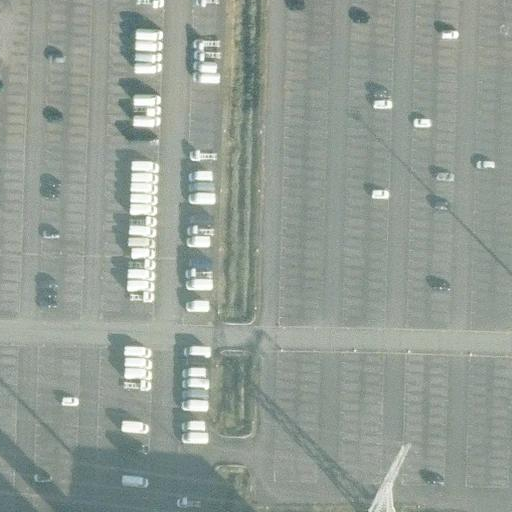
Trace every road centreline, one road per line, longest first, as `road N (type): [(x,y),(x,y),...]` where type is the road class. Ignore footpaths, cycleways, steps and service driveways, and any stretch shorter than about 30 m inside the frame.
road 1 (unknown): [(325,495),(339,0)]
road 2 (unknown): [(460,346),(454,501)]
road 3 (unknown): [(390,345),(391,499)]
